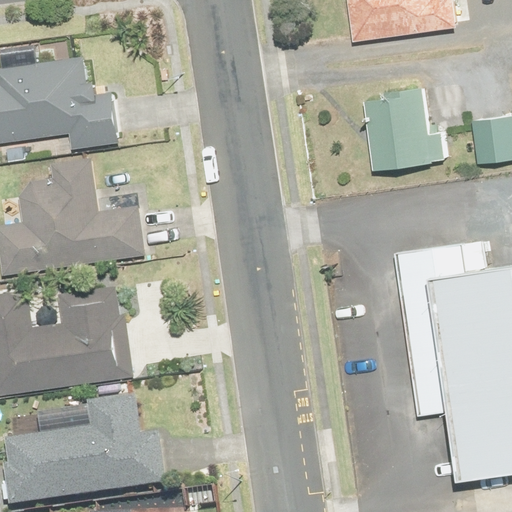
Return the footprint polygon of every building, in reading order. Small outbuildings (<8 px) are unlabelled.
[(349,0),(357,43),(464,26),(460,0),(349,0)] [(91,111),(70,112),(68,93),(67,80),(0,85),(0,169),(58,166),(58,167),(93,166),(91,111)] [(419,92),(354,103),(364,171),(430,160),(419,92)] [(511,160),(511,118),(475,122),(479,164),(511,160)] [(79,200),(0,210),(0,287),(119,272),(113,227),(83,230),(79,200)] [(511,259),(429,273),(459,464),(511,455),(511,259)] [(5,313),(0,313),(0,409),(1,410),(10,409),(14,408),(46,404),(47,407),(111,400),(102,310),(37,316),(40,343),(8,347),(5,313)] [(0,511),(139,511),(133,446),(112,448),(111,429),(0,437),(0,511)]
